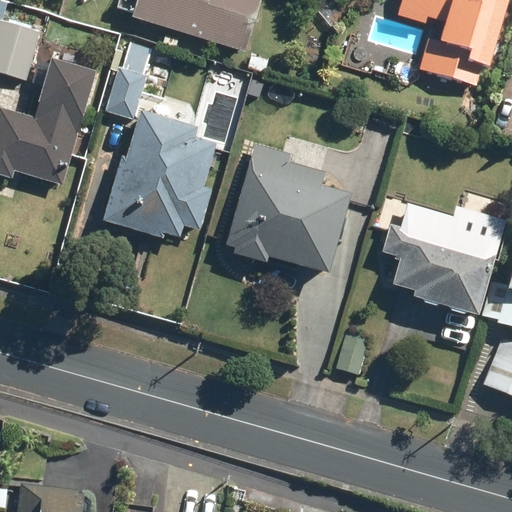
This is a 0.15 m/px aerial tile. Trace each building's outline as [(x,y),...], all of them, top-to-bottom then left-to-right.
[(137,0),(132,20),(245,53),(260,0),(137,0)] [(401,0),(396,16),(424,25),(426,16),(445,22),(439,42),(428,38),(418,70),(475,88),(482,65),(489,68),(509,2),(504,0),(401,0)] [(0,22),(0,74),(25,81),(38,32),(0,22)] [(0,109),(0,177),(12,181),(15,174),(61,188),(97,74),(51,59),(32,119),(0,109)] [(118,67),(103,111),(133,121),(147,76),(118,67)] [(119,161),(102,221),(163,239),(163,236),(178,240),(183,226),(199,231),(212,190),(204,187),(217,143),(194,136),(197,127),(141,110),(125,163),(119,161)] [(255,144),(225,246),(233,248),(231,255),(266,266),(268,257),(328,275),(352,194),(322,185),(325,173),(290,162),(292,155),(255,144)] [(410,299),(476,318),(494,255),(391,225),(382,254),(399,259),(391,286),(412,292),(410,299)] [(511,269),(495,325),(511,329),(511,269)] [(345,330),(332,369),(357,377),(370,338),(345,330)] [(479,387),(511,400),(511,339),(501,335),(479,387)] [(79,511),(82,491),(18,485),(15,511),(79,511)]
